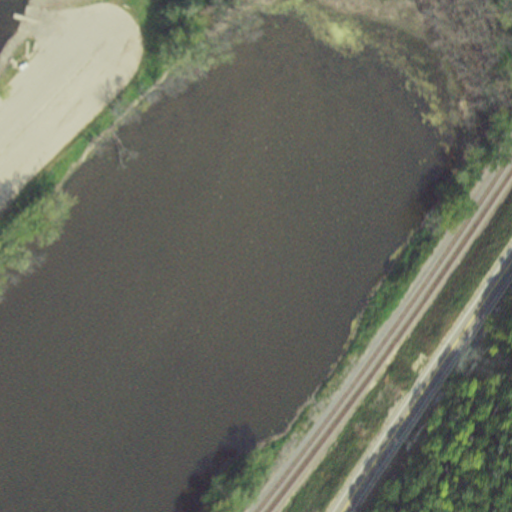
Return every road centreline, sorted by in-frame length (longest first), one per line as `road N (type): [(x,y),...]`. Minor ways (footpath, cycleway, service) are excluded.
road 1 (primary): [(346,511),(511,261)]
road 2 (residential): [(93,43),(0,131)]
